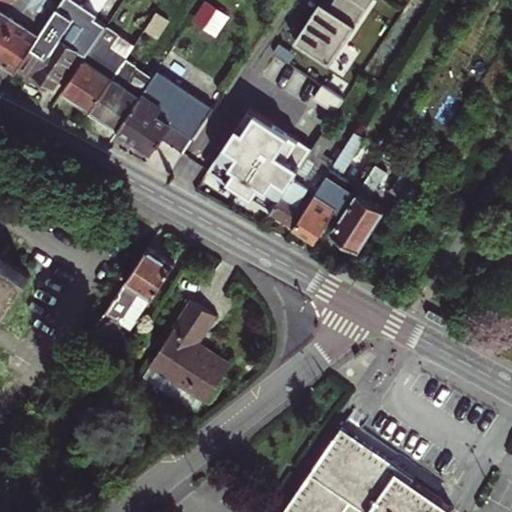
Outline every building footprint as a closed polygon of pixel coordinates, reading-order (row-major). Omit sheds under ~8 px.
[(0,0),(0,44),(20,15),(10,8),(14,0),(0,0)] [(53,0),(29,0),(20,15),(0,44),(0,55),(18,67),(22,61),(59,3),(53,0)] [(14,0),(10,8),(20,15),(29,0),(14,0)] [(81,45),(89,51),(105,27),(93,20),(78,43),(71,39),(83,19),(78,15),(86,1),(84,0),(61,0),(59,3),(22,61),(56,83),(81,45)] [(332,0),(331,2),(327,0),(318,0),(294,37),(330,61),(370,0),(332,0)] [(225,14),(205,1),(193,19),(214,32),(225,14)] [(63,90),(91,108),(125,58),(128,53),(111,41),(118,30),(107,23),(105,27),(89,51),(63,90)] [(125,58),(91,108),(119,127),(143,91),(156,72),(128,53),(125,58)] [(184,149),(194,135),(215,104),(160,66),(156,72),(143,91),(119,127),(153,149),(163,134),(184,149)] [(240,111),(205,166),(272,208),(314,143),(291,128),(294,124),(257,101),(247,116),(240,111)] [(272,208),(295,222),(334,163),(322,156),(333,138),(322,131),(314,143),(272,208)] [(339,212),(363,176),(348,166),(365,141),(353,133),(334,163),(295,222),(317,237),(336,209),(339,212)] [(411,159),(400,176),(394,185),(409,194),(426,168),(411,159)] [(375,167),(334,230),(361,247),(387,206),(370,196),(377,192),(387,176),(375,167)] [(147,247),(106,311),(130,326),(171,263),(147,247)] [(0,316),(27,276),(0,256),(0,316)] [(200,396),(205,400),(230,364),(196,341),(214,313),(192,299),(142,371),(191,407),(200,396)] [(288,500),(280,511),(447,511),(451,506),(411,479),(414,475),(385,454),(341,424),(288,500)]
